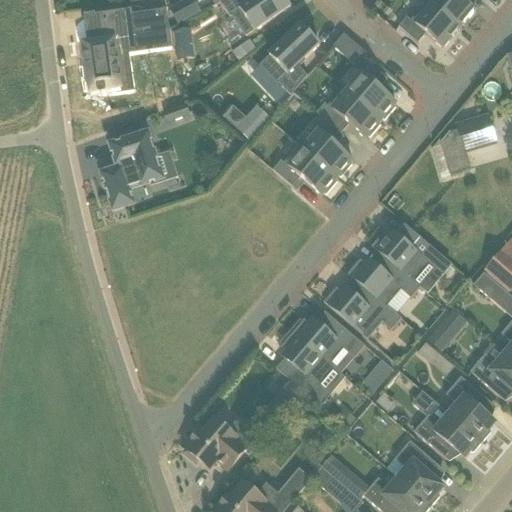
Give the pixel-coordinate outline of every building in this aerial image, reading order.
[(192,0),(171,12),(178,26),(201,14),(193,0),(192,0)] [(284,0),(257,0),(251,4),(248,0),(228,0),(220,5),(231,20),(232,19),(246,39),(291,10),(284,0)] [(460,0),(439,0),(432,8),(459,32),(476,13),(460,0)] [(459,32),(432,8),(428,4),(411,23),(407,20),(399,30),(418,46),(426,37),(443,51),(459,32)] [(91,96),(121,92),(115,56),(148,51),(146,34),(170,31),(167,12),(133,17),(132,12),(106,16),(106,19),(107,19),(109,29),(108,29),(110,44),(84,48),(91,96)] [(298,68),(320,48),(301,28),(260,68),(278,87),(279,86),(291,98),(308,78),(298,68)] [(342,58),(353,44),(344,36),(333,50),(342,58)] [(250,43),(232,55),(239,64),(256,52),(250,43)] [(362,78),(348,95),(381,124),(383,122),(385,123),(396,110),(394,108),(396,105),(374,87),(383,77),(364,61),(355,72),(362,78)] [(379,125),(381,124),(348,95),(344,91),(328,109),(325,107),(317,116),(320,119),(336,132),(344,123),(366,142),(368,139),(370,140),(381,127),(379,125)] [(168,126),(191,118),(187,107),(164,116),(168,126)] [(257,110),(247,122),(238,132),(250,143),(270,121),(257,110)] [(304,153),(337,181),(339,179),(341,180),(352,167),(350,165),(353,163),(331,144),(339,135),(336,132),(320,119),(312,128),(319,135),(305,152),(304,153)] [(441,145),(450,176),(470,170),(465,153),(495,145),(488,119),(457,128),(458,132),(450,134),(441,145)] [(162,182),(155,159),(148,137),(111,149),(117,168),(119,167),(121,172),(103,177),(114,213),(133,207),(128,192),(142,187),(142,188),(150,186),(162,182)] [(322,199),(324,196),(326,198),(338,184),(336,183),(337,181),(304,153),(305,152),(300,148),(285,166),(282,164),(273,173),(292,190),(301,180),(322,199)] [(397,238),(394,235),(389,240),(384,235),(372,250),(380,257),(381,256),(415,286),(416,285),(430,269),(441,279),(451,267),(405,228),(397,238)] [(511,293),(511,259),(503,251),(484,274),(510,296),(511,293)] [(373,265),(370,263),(366,268),(361,263),(348,278),(356,285),(357,284),(387,310),(388,309),(401,293),(411,301),(421,290),(427,296),(427,295),(416,285),(415,286),(381,256),(380,257),(373,265)] [(492,303),(502,291),(484,276),(474,288),(492,303)] [(346,291),(342,295),(337,291),(324,306),(367,342),(382,325),(392,333),(402,321),(388,309),(387,310),(357,284),(356,285),(349,293),(346,291)] [(426,343),(440,355),(466,324),(453,312),(426,343)] [(325,315),(317,325),(314,322),(310,327),(304,322),(302,325),(300,323),(291,335),(331,369),(332,368),(346,352),(355,361),(365,349),(325,315)] [(511,326),(502,338),(511,346),(511,349),(505,357),(511,362),(511,326)] [(342,377),(332,368),(331,369),(291,335),(281,346),(283,348),(281,350),(289,357),(276,372),(290,383),(303,394),(321,410),(331,398),(321,390),(336,373),(345,381),(346,381),(342,377)] [(417,356),(427,364),(435,354),(426,346),(417,356)] [(502,402),(511,392),(511,362),(505,357),(494,347),(470,374),(502,402)] [(383,384),(393,373),(382,363),(372,375),(383,384)] [(485,418),(494,408),(461,380),(446,398),(458,408),(449,417),(482,446),(491,435),(490,432),(495,426),(485,418)] [(291,407),(303,394),(290,383),(279,397),(291,407)] [(415,435),(447,462),(455,452),(465,461),(470,455),(474,456),(482,446),(449,417),(438,407),(430,417),(415,435)] [(356,422),(346,413),(338,421),(349,430),(356,422)] [(249,458),(262,443),(237,422),(227,434),(214,423),(203,436),(199,433),(184,450),(187,453),(185,456),(196,465),(198,462),(210,472),(217,463),(229,473),(244,454),(249,458)] [(434,482),(443,472),(410,444),(395,462),(407,472),(398,482),(431,510),(440,500),(439,496),(444,490),(434,482)] [(322,470),(334,481),(343,470),(331,460),(322,470)] [(316,477),(322,470),(318,467),(312,474),(316,477)] [(316,477),(312,482),(329,497),(338,485),(334,481),(322,470),(316,477)] [(364,499),(379,511),(429,511),(431,510),(398,482),(390,491),(379,481),(364,499)] [(286,511),(291,507),(278,496),(266,486),(256,498),(244,487),(232,500),(228,497),(215,511),(286,511)]
